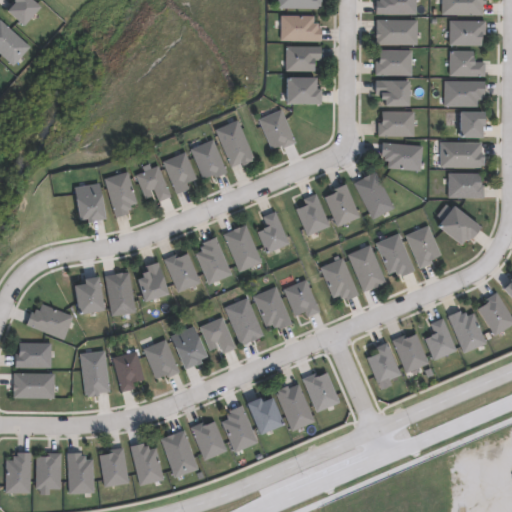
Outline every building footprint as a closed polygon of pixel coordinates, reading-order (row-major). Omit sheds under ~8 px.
[(28,0),(38,9),(23,27),(6,13),(15,5),(12,1),(13,0),(28,0)] [(320,0),(320,9),(276,10),(276,0),(320,0)] [(415,15),(374,15),(374,3),(378,3),(378,0),(415,0),(415,2),(415,15)] [(484,0),(484,5),(481,5),(481,16),(440,15),(440,0),(484,0)] [(313,18),(313,25),(318,25),(318,28),(320,28),(320,41),(280,43),(279,17),(313,18)] [(415,47),(375,46),(376,21),(416,22),(415,47)] [(0,22),(28,49),(12,66),(0,54),(0,22)] [(481,46),(448,47),(449,23),(484,22),(483,36),(481,36),(481,46)] [(313,71),(285,72),(284,47),(319,48),(319,61),(313,62),(313,71)] [(410,76),(375,77),(374,63),(378,63),(378,52),(410,53),(410,64),(410,76)] [(483,77),(449,78),(449,53),(474,53),(474,64),(483,65),(483,77)] [(315,80),(315,91),(320,91),(319,105),(285,105),(285,80),(315,80)] [(406,109),(384,109),(384,101),(379,101),(379,96),(374,95),(375,82),(408,83),(406,109)] [(476,109),(443,108),(441,82),(483,83),(483,97),(480,98),(480,102),(476,102),(476,109)] [(295,144),(283,149),(281,147),(270,151),(257,122),(279,112),(295,144)] [(413,114),(413,127),(413,139),(377,139),(377,123),(380,124),(381,113),(413,114)] [(480,128),(481,139),(460,139),(459,114),(484,114),(484,127),(480,128)] [(252,162),(243,167),(241,165),(230,168),(214,132),(236,122),(252,162)] [(226,174),(215,179),(213,177),(203,180),(189,151),(212,141),(226,174)] [(479,144),(480,155),(484,156),(483,168),(439,169),(439,143),(479,144)] [(421,148),(418,172),(388,169),(388,163),(384,162),(384,158),(380,157),(382,145),(421,148)] [(187,190),(176,195),(162,163),(184,154),(194,181),(185,185),(187,190)] [(157,168),(169,198),(158,204),(151,191),(149,193),(150,197),(144,200),(135,178),(157,168)] [(126,216),(115,219),(103,181),(126,174),(135,204),(129,208),(129,211),(126,213),(126,216)] [(392,210),(372,220),(353,186),(374,174),(392,210)] [(479,175),(480,188),(482,188),(482,198),(447,199),(447,175),(479,175)] [(103,221),(88,224),(87,221),(79,222),(74,202),(74,189),(97,185),(103,221)] [(358,219),(336,228),(324,199),(335,194),(334,191),(345,186),(358,219)] [(328,228),(306,237),(295,211),(305,206),(303,201),(315,197),(328,228)] [(472,240),(460,247),(438,229),(452,208),(479,230),(472,240)] [(287,245),(266,255),(256,234),(266,228),(262,219),(274,215),(287,245)] [(260,265),(238,273),(223,237),(244,227),(260,265)] [(430,265),(419,270),(405,237),(427,228),(440,257),(429,263),(430,265)] [(412,273),(401,278),(399,275),(395,277),(394,273),(388,275),(375,246),(397,236),(412,273)] [(230,276),(207,285),(195,258),(200,254),(200,249),(202,247),(202,245),(214,240),(230,276)] [(385,284),(362,294),(347,257),(369,247),(385,284)] [(186,256),(199,284),(176,294),(162,261),(173,257),(174,260),(186,256)] [(356,296),(345,301),(344,298),(340,301),(337,298),(332,300),(320,270),(342,260),(356,296)] [(166,297),(143,303),(136,282),(141,281),(141,276),(147,274),(146,268),(156,265),(166,297)] [(133,314),(110,317),(103,279),(127,274),(133,314)] [(103,313),(78,317),(73,288),(83,286),(84,282),(96,280),(103,313)] [(318,313),(308,318),(304,314),(293,317),(283,292),(305,281),(318,313)] [(511,300),(503,291),(511,283),(511,300)] [(290,325),(279,331),(277,328),(274,329),(270,326),(265,328),(253,299),(275,289),(290,325)] [(511,319),(511,324),(494,338),(477,311),(489,303),(488,300),(496,295),(511,319)] [(262,337),(240,347),(224,310),(246,300),(262,337)] [(40,307),(71,319),(62,342),(25,325),(30,315),(34,311),(38,312),(40,307)] [(459,313),(460,316),(465,315),(467,318),(472,316),(483,345),(462,355),(448,318),(459,313)] [(221,320),(232,350),(221,354),(216,344),(213,345),(215,350),(209,353),(199,329),(221,320)] [(455,352),(434,361),(424,341),(433,336),(430,325),(441,321),(455,352)] [(205,361),(184,371),(170,340),(192,329),(205,361)] [(414,336),(427,365),(405,375),(391,342),(402,338),(403,340),(414,336)] [(177,374),(167,379),(165,378),(155,381),(143,351),(164,342),(177,374)] [(390,387),(380,391),(366,359),(376,354),(374,350),(386,345),(399,376),(389,381),(390,387)] [(49,370),(14,369),(13,363),(16,358),(17,346),(49,346),(49,370)] [(97,398),(85,399),(79,357),(102,354),(108,393),(97,395),(97,398)] [(132,391),(121,394),(112,361),(122,358),(135,355),(143,382),(131,386),(132,391)] [(326,375),(339,404),(316,413),(301,381),(312,376),(314,379),(326,375)] [(52,377),(52,400),(13,399),(12,376),(52,377)] [(297,386),(315,423),(290,433),(276,398),(276,392),(285,389),(287,391),(297,386)] [(271,401),(281,427),(259,437),(245,407),(258,401),(260,405),(271,401)] [(256,444),(234,454),(220,424),(227,421),(226,417),(228,415),(228,412),(241,407),(256,444)] [(225,452),(203,462),(190,430),(199,425),(213,422),(225,452)] [(196,471),(174,479),(159,441),(182,433),(196,471)] [(142,445),(143,448),(147,448),(148,451),(153,450),(162,482),(138,487),(129,449),(142,445)] [(128,486),(103,489),(98,458),(110,455),(110,452),(121,450),(128,486)] [(29,455),(28,495),(4,494),(4,463),(11,463),(12,458),(16,457),(16,455),(29,455)] [(84,458),(84,463),(90,462),(92,495),(68,496),(66,456),(79,455),(80,458),(84,458)] [(48,491),(47,498),(39,497),(39,492),(34,491),(35,459),(46,458),(47,456),(60,456),(59,491),(48,491)]
